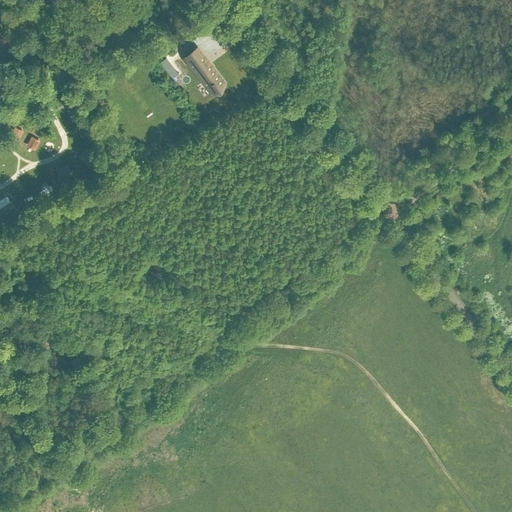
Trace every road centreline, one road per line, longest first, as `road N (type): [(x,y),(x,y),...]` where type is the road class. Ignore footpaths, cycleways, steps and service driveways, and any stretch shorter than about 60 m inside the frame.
road 1 (track): [(222,342),(352,359),(425,440),(475,511)]
road 2 (tertiary): [(390,214),(227,0)]
road 3 (tertiary): [(511,375),(390,214)]
road 4 (unclassified): [(390,214),(511,123)]
